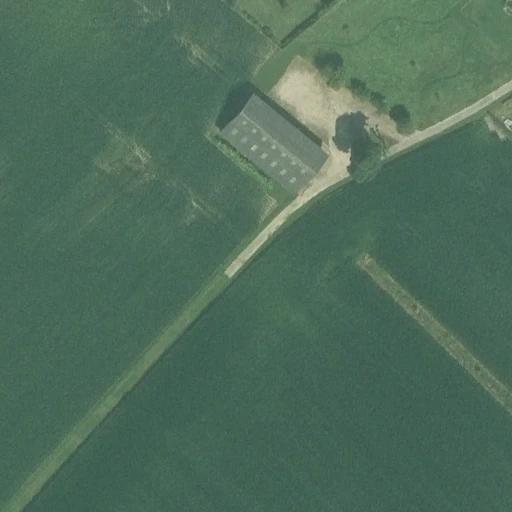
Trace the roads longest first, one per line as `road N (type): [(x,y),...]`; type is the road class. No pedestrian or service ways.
road 1 (unclassified): [(511,86),(334,180),(232,268)]
road 2 (track): [(232,268),(14,511)]
